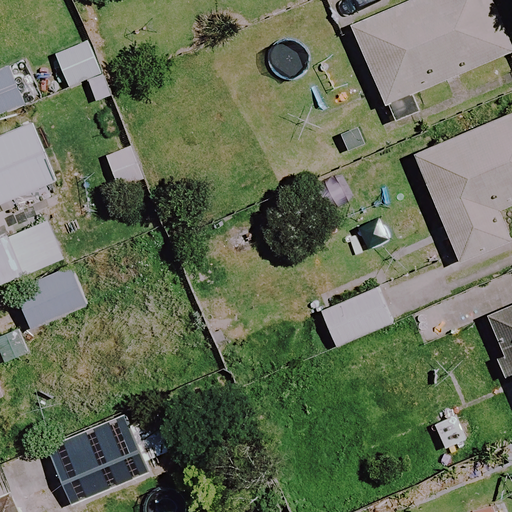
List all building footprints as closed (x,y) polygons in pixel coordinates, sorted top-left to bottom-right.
[(417,0),(349,30),(359,52),(391,125),(416,114),(409,97),(511,53),(487,0),(417,0)] [(51,55),(66,89),(96,76),(81,42),(51,55)] [(511,206),(511,117),(413,158),(458,265),(509,244),(497,213),(511,206)] [(0,206),(55,183),(30,125),(0,137),(0,206)] [(142,180),(130,148),(102,158),(114,190),(142,180)] [(378,217),(366,191),(333,206),(345,232),(378,217)] [(0,286),(61,261),(44,219),(0,236),(0,286)] [(10,291),(26,331),(83,308),(67,267),(10,291)] [(390,325),(375,290),(320,313),(335,348),(390,325)] [(511,307),(484,318),(511,393),(511,307)] [(175,462),(155,415),(125,428),(121,420),(46,452),(70,508),(175,462)] [(12,511),(6,497),(0,499),(0,511),(12,511)]
